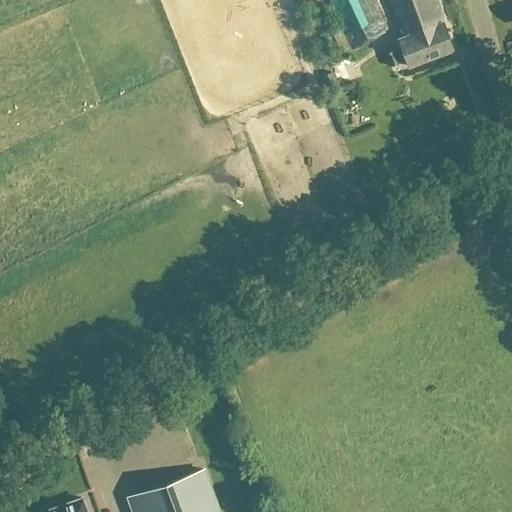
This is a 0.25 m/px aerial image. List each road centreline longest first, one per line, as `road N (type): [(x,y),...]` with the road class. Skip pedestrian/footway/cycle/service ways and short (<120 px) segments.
road 1 (unclassified): [(0,471),(511,153)]
road 2 (unclassified): [(511,131),(474,0)]
